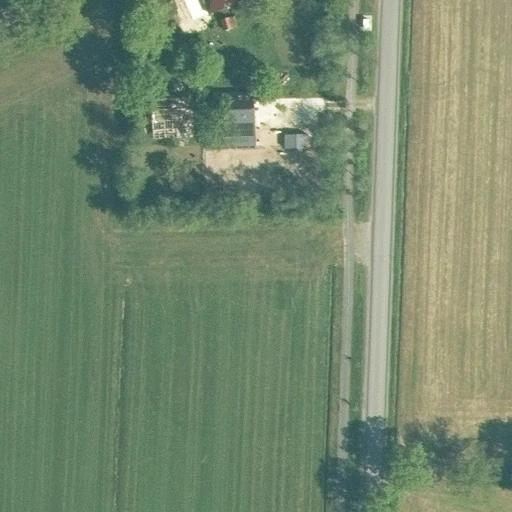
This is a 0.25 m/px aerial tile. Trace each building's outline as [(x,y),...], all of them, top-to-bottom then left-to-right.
[(202,0),(208,14),(240,0),(202,0)] [(223,30),(231,28),(230,27),(228,18),(228,17),(220,20),(223,30)] [(222,148),(254,146),(252,92),(220,93),(222,131),(222,148)] [(151,101),(153,141),(193,139),(191,99),(151,101)] [(284,149),(307,149),(307,135),(283,135),(284,149)]
